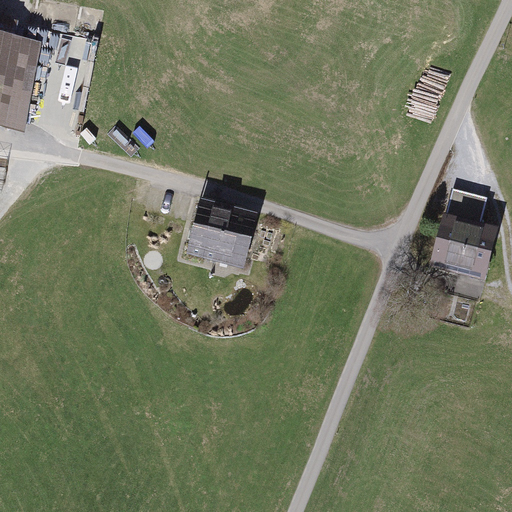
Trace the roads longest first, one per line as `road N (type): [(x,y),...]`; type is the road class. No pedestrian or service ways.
road 1 (unclassified): [(297,511),(463,109),(511,11)]
road 2 (track): [(511,253),(463,109)]
